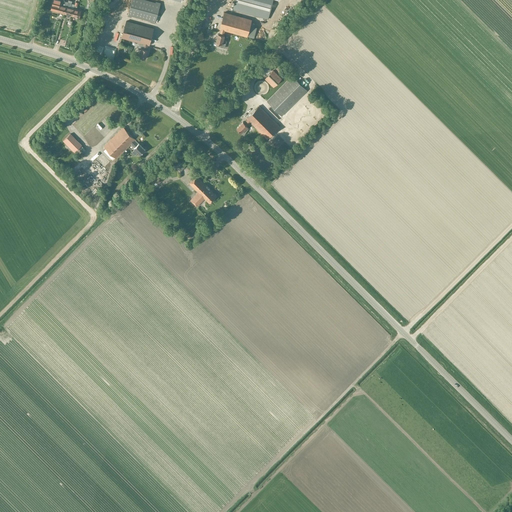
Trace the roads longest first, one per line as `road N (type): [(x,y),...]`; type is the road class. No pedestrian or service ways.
road 1 (tertiary): [(511,441),(196,132),(111,78),(0,39)]
road 2 (track): [(91,69),(21,142),(94,218),(0,314)]
